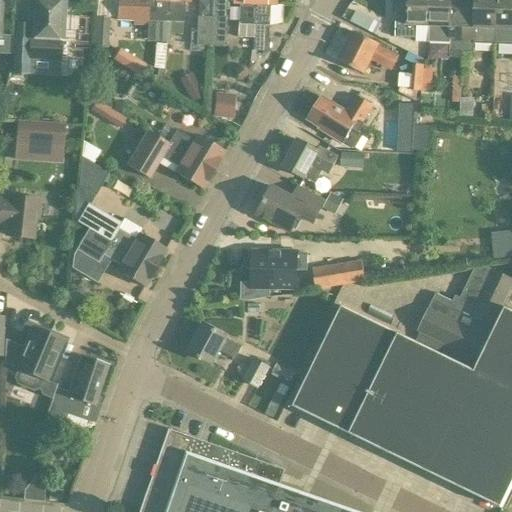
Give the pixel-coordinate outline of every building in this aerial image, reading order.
[(28,0),(27,38),(28,38),(27,59),(60,61),(61,40),(62,40),(64,1),(35,0),(28,0)] [(165,44),(166,34),(167,0),(116,0),(116,21),(132,22),(132,25),(147,26),(146,42),(155,43),(165,44)] [(189,0),(167,0),(166,34),(182,35),(183,2),(190,2),(189,0)] [(211,0),(211,17),(211,46),(224,46),(225,0),(211,0)] [(231,0),(231,4),(238,5),(237,25),(237,38),(253,38),(253,0),(231,0)] [(268,26),(268,6),(275,6),(275,0),(253,0),(253,38),(252,51),(268,52),(269,40),(267,40),(267,27),(268,26)] [(416,26),(429,26),(429,0),(395,0),(394,37),(415,39),(416,26)] [(463,10),(450,10),(450,0),(429,0),(429,26),(428,43),(450,44),(449,52),(461,53),(463,10)] [(475,0),(475,11),(463,10),(461,53),(473,53),(473,44),(495,45),(495,42),(498,42),(498,0),(475,0)] [(511,0),(498,0),(498,42),(511,42),(511,0)] [(356,11),(352,22),(373,30),(377,20),(356,11)] [(95,16),(94,48),(108,48),(109,17),(95,16)] [(196,45),(211,46),(211,17),(197,17),(196,45)] [(363,75),(370,61),(391,71),(398,57),(378,47),(378,45),(355,33),(339,63),(363,75)] [(13,37),(11,76),(26,76),(27,59),(28,38),(27,38),(13,37)] [(119,50),(113,60),(138,76),(144,65),(119,50)] [(412,64),(410,91),(427,91),(428,85),(432,85),(433,70),(424,69),(424,61),(408,53),(405,61),(412,64)] [(213,117),(232,119),(235,95),(215,93),(213,117)] [(341,144),(342,142),(354,149),(363,136),(359,134),(364,125),(362,124),(373,106),(356,96),(346,113),(322,99),(308,120),(320,128),(319,130),(341,144)] [(400,96),(393,114),(410,120),(417,102),(400,96)] [(122,127),(127,116),(96,101),(91,111),(122,127)] [(14,143),(63,147),(65,124),(16,121),(14,143)] [(162,158),(177,167),(174,173),(202,190),(213,172),(167,144),(146,131),(125,165),(149,180),(162,158)] [(176,131),(167,144),(213,172),(224,153),(196,136),(193,141),(176,131)] [(297,140),(290,154),(288,153),(285,154),(280,163),(281,165),(283,166),(282,168),(314,186),(321,172),(328,176),(338,157),(318,147),(317,151),(297,140)] [(341,168),(363,169),(364,153),(341,152),(341,168)] [(81,157),(78,187),(95,196),(108,173),(81,157)] [(272,187),(271,189),(267,187),(260,199),(264,201),(256,215),(290,234),(298,218),(312,225),(325,201),(297,186),(291,198),(272,187)] [(137,234),(134,239),(117,229),(120,223),(89,205),(95,196),(78,187),(77,198),(87,204),(76,222),(88,229),(155,269),(166,251),(137,234)] [(33,239),(37,201),(9,198),(9,200),(0,199),(0,224),(6,225),(5,236),(33,239)] [(110,260),(119,265),(116,271),(144,288),(155,269),(88,229),(72,255),(71,269),(96,283),(110,260)] [(511,229),(493,231),(494,256),(511,254),(511,229)] [(253,250),(253,284),(241,284),(241,301),(251,301),(269,298),(269,291),(295,291),(296,272),(308,272),(308,253),(296,253),(296,251),(253,250)] [(316,290),(365,282),(362,260),(312,268),(316,290)] [(432,300),(417,332),(475,360),(511,288),(511,279),(489,268),(473,270),(454,311),(432,300)] [(292,407),(502,508),(511,486),(511,312),(504,308),(474,371),(341,307),(292,407)] [(212,365),(220,351),(235,359),(242,346),(203,325),(188,352),(212,365)] [(15,367),(18,369),(14,378),(17,385),(33,391),(39,389),(43,379),(46,381),(63,341),(32,328),(23,348),(4,340),(4,364),(15,368),(15,367)] [(79,357),(68,393),(55,389),(47,414),(64,420),(66,415),(94,424),(100,405),(95,404),(107,366),(79,357)] [(242,382),(259,390),(270,367),(254,358),(242,382)] [(356,511),(279,485),(284,471),(169,431),(140,511),(356,511)]
